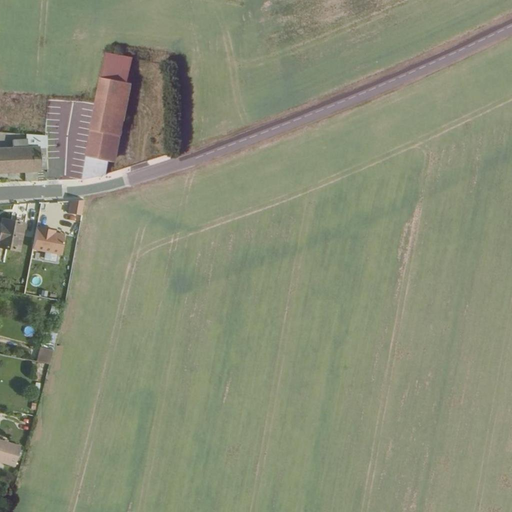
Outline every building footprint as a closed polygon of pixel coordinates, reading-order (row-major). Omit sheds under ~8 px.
[(101,77),(132,82),(137,58),(105,52),(101,77)] [(96,103),(92,127),(120,133),(122,133),(132,82),(101,77),(96,103)] [(92,127),(90,135),(86,157),(107,161),(116,162),(120,133),(92,127)] [(47,132),(25,132),(24,138),(9,138),(9,145),(0,144),(0,170),(2,171),(31,170),(31,179),(38,179),(38,167),(40,167),(40,163),(45,163),(47,132)] [(86,157),(83,177),(97,174),(105,173),(107,161),(86,157)] [(80,215),(82,201),(66,199),(64,213),(80,215)] [(0,219),(0,246),(18,249),(23,223),(0,219)] [(58,256),(64,234),(33,225),(27,248),(58,256)] [(41,348),(39,360),(48,362),(51,350),(41,348)] [(0,437),(0,458),(12,463),(18,443),(0,437)]
